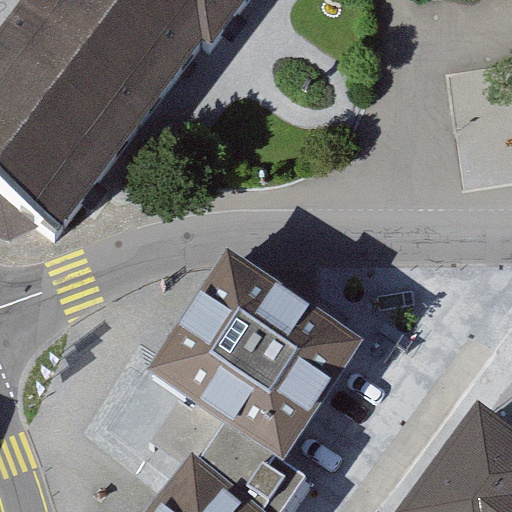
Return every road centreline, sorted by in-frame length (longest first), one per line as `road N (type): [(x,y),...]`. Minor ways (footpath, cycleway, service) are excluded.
road 1 (tertiary): [(0,310),(210,247),(511,240)]
road 2 (residential): [(511,303),(364,511)]
